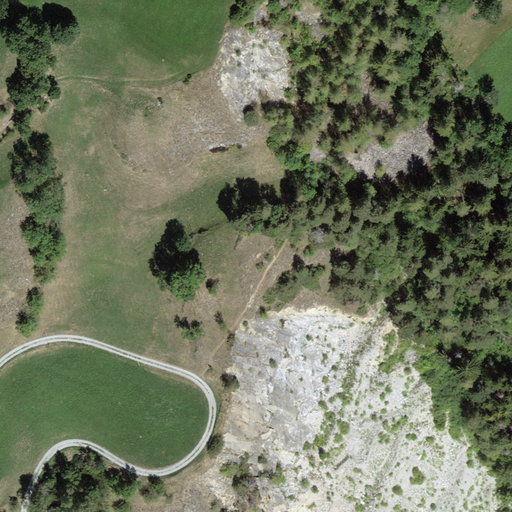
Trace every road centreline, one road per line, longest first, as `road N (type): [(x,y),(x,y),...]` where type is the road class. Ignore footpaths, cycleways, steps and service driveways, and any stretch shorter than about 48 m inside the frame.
road 1 (track): [(0,363),(46,339),(77,338),(201,380),(215,405),(194,453),(155,473),(82,445),(58,447),(38,468),(24,511)]
road 2 (track): [(0,133),(68,78),(169,83)]
